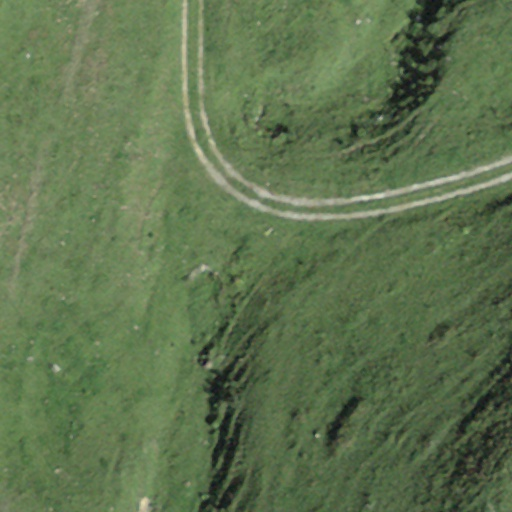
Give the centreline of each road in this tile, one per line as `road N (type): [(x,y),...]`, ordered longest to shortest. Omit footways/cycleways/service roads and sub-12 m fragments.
road 1 (track): [(193,0),(196,116),(220,171),(245,191),(305,209),(393,200)]
road 2 (track): [(393,200),(511,168)]
